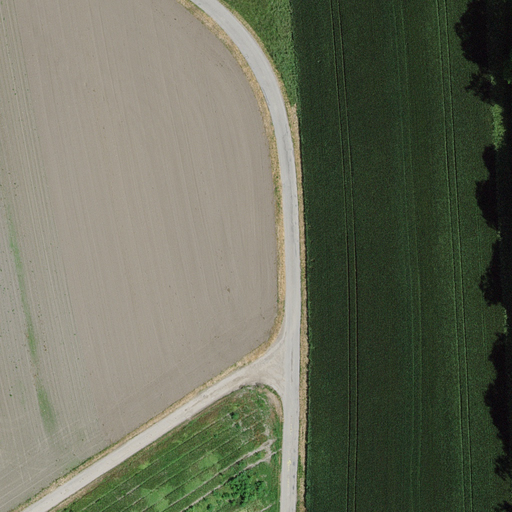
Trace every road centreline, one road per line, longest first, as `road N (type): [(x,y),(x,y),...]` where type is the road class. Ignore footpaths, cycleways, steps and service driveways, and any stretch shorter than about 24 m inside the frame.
road 1 (unclassified): [(201,0),(260,65),(281,126),(292,260),(290,511)]
road 2 (track): [(34,511),(232,382),(291,361)]
